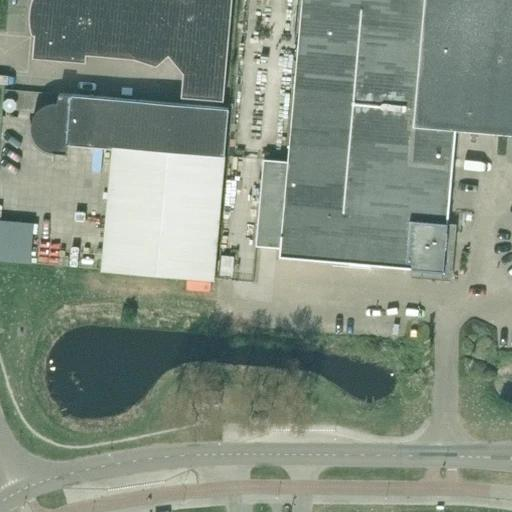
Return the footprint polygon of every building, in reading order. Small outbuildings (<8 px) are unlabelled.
[(90,17),(91,0),(37,0),(37,12),(35,12),(35,13),(90,17)] [(138,22),(139,0),(91,0),(90,17),(138,22)] [(184,6),(179,0),(139,0),(138,22),(183,26),(184,6)] [(232,1),(217,0),(179,0),(184,6),(183,26),(230,30),(232,1)] [(298,0),(286,161),(263,159),(256,245),(280,247),(279,257),(412,269),(412,268),(443,271),(453,167),(410,164),(422,0),(298,0)] [(511,133),(511,0),(422,0),(410,164),(453,167),(456,128),(511,133)] [(86,62),(87,54),(90,17),(35,13),(34,13),(37,13),(33,57),(86,62)] [(135,58),(138,22),(90,17),(87,54),(135,58)] [(181,45),(183,26),(138,22),(135,58),(156,65),(169,55),(181,45)] [(227,58),(230,30),(183,26),(181,45),(169,55),(183,73),(203,56),(227,58)] [(224,100),(227,58),(203,56),(183,73),(181,96),(224,100)] [(229,109),(59,94),(58,102),(54,102),(49,102),(45,104),(41,106),(38,109),(35,112),(34,115),(33,116),(32,119),(32,120),(31,122),(31,124),(31,128),(31,132),(32,135),(34,139),(36,142),(38,144),(40,146),(43,148),(45,150),(48,151),(51,151),(54,152),(66,153),(67,144),(112,148),(105,238),(102,269),(214,279),(229,109)] [(221,405),(222,391),(207,390),(206,403),(221,405)]
